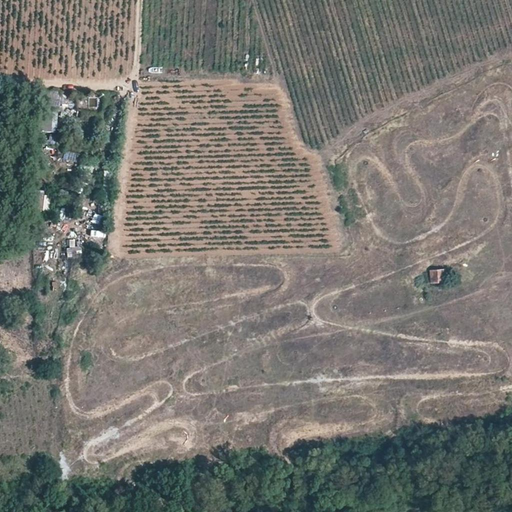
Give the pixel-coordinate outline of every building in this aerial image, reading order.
[(41,132),(56,133),(58,94),(43,94),(41,132)] [(48,137),(49,147),(57,146),(55,135),(48,137)] [(62,160),(78,165),(81,156),(65,151),(62,160)] [(49,212),(49,194),(34,194),(34,211),(49,212)] [(446,268),(430,270),(432,283),(448,282),(446,268)]
